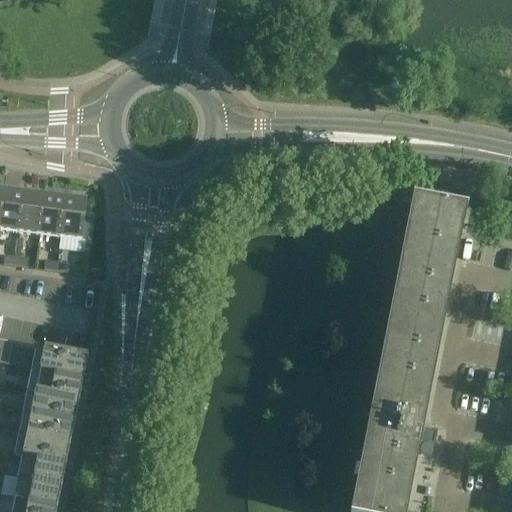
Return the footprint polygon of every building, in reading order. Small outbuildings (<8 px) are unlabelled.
[(0,232),(20,235),(24,196),(4,193),(0,224),(0,232)] [(40,238),(45,195),(44,195),(43,198),(24,196),(20,235),(40,238)] [(59,241),(64,198),(45,195),(40,238),(59,241)] [(83,224),(86,200),(64,198),(59,241),(81,243),(91,244),(94,225),(83,224)] [(417,431),(459,219),(414,210),(354,511),(401,511),(412,455),(419,456),(432,446),(435,434),(417,431)] [(4,258),(3,267),(16,269),(17,260),(4,258)] [(17,260),(16,269),(27,270),(28,261),(17,260)] [(56,274),(56,273),(57,265),(44,263),(43,273),(56,274)] [(57,265),(56,273),(56,274),(67,276),(68,266),(57,265)] [(87,360),(36,350),(31,372),(82,383),(87,360)] [(82,383),(31,372),(27,393),(78,404),(82,383)] [(22,416),(30,417),(30,416),(74,425),(78,404),(27,393),(22,416)] [(30,416),(30,417),(26,436),(26,437),(69,446),(74,425),(30,416)] [(18,435),(14,458),(22,460),(22,459),(65,467),(69,446),(26,437),(26,436),(18,435)] [(17,480),(61,488),(65,467),(22,459),(22,460),(17,480)] [(61,488),(17,480),(13,501),(57,510),(61,488)] [(56,511),(57,510),(13,501),(10,511),(56,511)]
